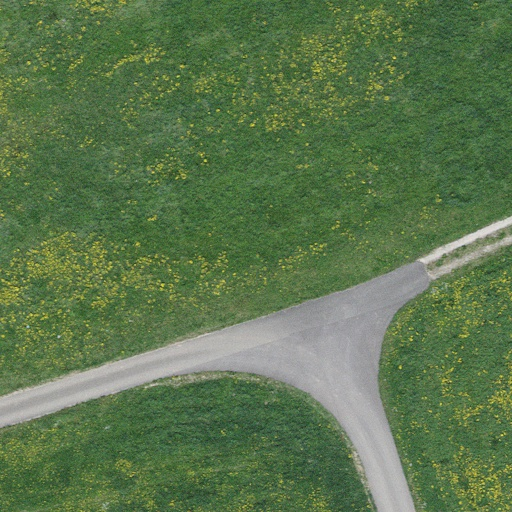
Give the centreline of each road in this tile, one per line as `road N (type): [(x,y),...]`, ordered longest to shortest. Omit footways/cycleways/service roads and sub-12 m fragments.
road 1 (track): [(0,416),(326,319)]
road 2 (track): [(326,319),(511,234)]
